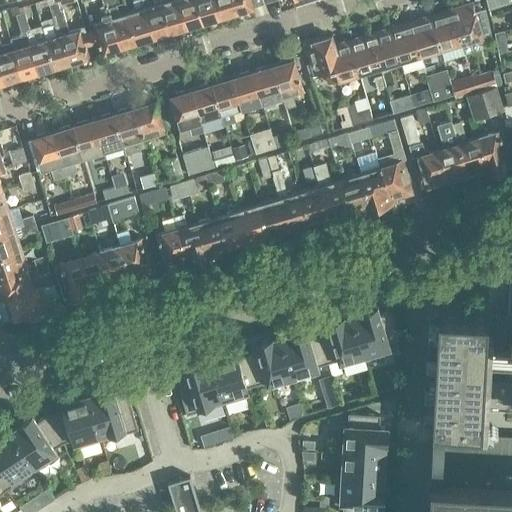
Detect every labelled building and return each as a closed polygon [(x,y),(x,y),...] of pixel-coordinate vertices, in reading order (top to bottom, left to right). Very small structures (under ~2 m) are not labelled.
[(55,1),(49,3),(51,10),(60,8),(60,5),(58,0),(55,1)] [(154,36),(143,0),(132,0),(136,9),(129,11),(138,41),(154,36)] [(152,0),(143,0),(154,36),(171,31),(162,1),(154,4),(152,0)] [(161,0),(162,1),(171,31),(188,26),(179,0),(161,0)] [(204,21),(197,0),(179,0),(188,26),(204,21)] [(197,0),(204,21),(221,16),(215,0),(197,0)] [(237,11),(233,0),(215,0),(221,16),(237,11)] [(265,1),(264,0),(233,0),(237,11),(243,9),(244,12),(254,9),(253,6),(265,3),(265,1)] [(118,4),(110,7),(122,45),(138,41),(129,11),(121,13),(118,4)] [(468,4),(459,7),(452,9),(461,43),(483,36),(491,34),(485,7),(475,10),(474,5),(475,5),(475,4),(469,6),(468,4)] [(28,18),(26,12),(24,8),(21,9),(20,6),(14,8),(18,21),(28,18)] [(89,22),(92,30),(95,42),(99,41),(99,43),(101,43),(103,51),(122,45),(110,7),(100,10),(103,19),(89,22)] [(60,18),(73,60),(88,56),(86,47),(87,47),(86,44),(95,42),(92,30),(86,32),(85,25),(70,30),(67,18),(64,10),(61,11),(60,8),(51,10),(52,14),(52,16),(54,20),(60,18)] [(437,16),(433,17),(443,49),(461,43),(452,9),(436,14),(437,16)] [(43,19),(57,65),(73,60),(60,18),(54,20),(52,16),(43,19)] [(428,18),(428,16),(413,21),(423,55),(443,49),(433,17),(428,18)] [(31,30),(28,18),(18,21),(20,30),(27,28),(41,70),(57,65),(43,19),(41,20),(43,26),(31,30)] [(403,67),(416,64),(425,61),(423,55),(413,21),(395,26),(395,28),(392,29),(402,61),(403,67)] [(12,37),(24,75),(41,70),(27,28),(20,30),(21,32),(19,33),(19,35),(12,37)] [(388,30),(387,28),(371,33),(382,67),(402,61),(392,29),(388,30)] [(510,49),(508,39),(505,29),(495,31),(499,52),(510,49)] [(354,40),(351,41),(361,74),(382,67),(371,33),(354,38),(354,40)] [(347,42),(346,41),(335,44),(332,35),(329,36),(342,79),(361,74),(351,41),(347,42)] [(334,82),(342,79),(329,36),(306,43),(315,72),(330,68),(334,82)] [(0,59),(7,80),(24,75),(12,37),(10,38),(11,41),(2,44),(0,38),(0,59)] [(297,101),(295,93),(304,90),(295,60),(297,59),(296,57),(290,60),(289,58),(273,63),(274,68),(277,67),(278,72),(277,72),(284,96),(286,105),(297,101)] [(425,61),(416,64),(420,77),(429,75),(425,61)] [(256,70),(253,71),(262,102),(284,96),(277,72),(278,72),(277,67),(274,68),(273,63),(256,68),(256,70)] [(499,85),(493,67),(481,71),(481,72),(470,75),(475,93),(499,85)] [(511,79),(511,68),(503,71),(505,81),(511,79)] [(251,105),(262,102),(253,71),(249,72),(249,70),(234,75),(243,108),(251,105)] [(378,88),(386,86),(382,73),(374,76),(378,88)] [(212,83),(222,115),(223,119),(233,116),(232,111),(243,108),(234,75),(215,80),(216,82),(212,83)] [(470,75),(463,77),(449,82),(455,99),(468,95),(475,93),(470,75)] [(208,83),(193,87),(191,88),(201,121),(222,115),(212,83),(208,85),(208,83)] [(499,85),(475,93),(468,95),(470,101),(476,118),(507,109),(506,105),(499,85)] [(431,87),(412,92),(415,105),(435,100),(431,87)] [(203,128),(201,121),(191,88),(175,93),(175,95),(171,96),(180,127),(187,125),(190,132),(203,128)] [(164,132),(161,117),(156,101),(151,102),(151,100),(133,105),(143,139),(164,132)] [(373,117),(370,106),(358,109),(356,101),(348,103),(354,123),(373,117)] [(344,104),(338,106),(338,108),(343,126),(354,123),(348,103),(344,104)] [(118,112),(114,113),(124,145),(126,154),(143,149),(142,146),(145,144),(143,139),(133,105),(117,110),(118,112)] [(428,107),(416,111),(420,123),(432,119),(428,107)] [(103,151),(124,145),(114,113),(110,114),(110,112),(93,117),(103,151)] [(413,112),(400,116),(409,145),(412,156),(420,183),(425,182),(426,186),(432,184),(433,186),(444,183),(443,180),(448,179),(439,148),(429,152),(425,139),(422,141),(413,112)] [(438,120),(445,146),(439,148),(448,179),(452,178),(452,180),(466,176),(464,169),(468,168),(466,162),(464,163),(452,122),(450,116),(438,120)] [(77,124),(73,125),(83,157),(92,154),(94,161),(105,157),(103,151),(93,117),(77,122),(77,124)] [(388,131),(397,128),(394,118),(381,122),(384,132),(388,131)] [(462,119),(452,122),(464,163),(466,162),(468,168),(464,169),(466,176),(488,169),(478,136),(468,139),(462,119)] [(83,157),(73,125),(70,127),(69,125),(54,129),(67,173),(78,169),(75,159),(83,157)] [(370,125),(349,131),(352,140),(373,134),(370,125)] [(270,127),(249,133),(255,153),(276,146),(272,135),(270,127)] [(411,191),(409,186),(402,160),(406,158),(397,128),(388,131),(393,151),(378,156),(380,165),(390,199),(393,198),(404,195),(404,193),(411,191)] [(67,173),(54,129),(36,135),(37,136),(33,138),(42,169),(50,167),(54,177),(67,173)] [(478,136),(488,169),(489,173),(495,171),(495,173),(506,170),(506,168),(510,167),(499,130),(478,136)] [(272,135),(276,146),(287,143),(284,131),(272,135)] [(354,147),(352,140),(349,131),(342,133),(347,149),(354,147)] [(330,136),(309,142),(311,151),(332,145),(330,136)] [(211,150),(215,166),(236,159),(231,143),(211,150)] [(211,150),(209,144),(182,152),(190,174),(215,166),(211,150)] [(28,162),(23,145),(11,149),(16,165),(28,162)] [(276,153),(268,156),(273,172),(279,194),(289,191),(276,153)] [(183,176),(177,156),(163,160),(169,181),(183,176)] [(264,175),(273,172),(268,156),(259,158),(264,175)] [(316,163),(319,175),(321,182),(333,178),(327,160),(316,163)] [(247,161),(234,165),(236,173),(249,169),(247,161)] [(310,178),(319,175),(316,163),(307,166),(310,178)] [(390,199),(380,165),(360,171),(370,208),(394,201),(393,198),(390,199)] [(206,174),(209,185),(227,179),(223,168),(206,174)] [(21,181),(33,177),(31,169),(19,173),(21,181)] [(362,210),(370,208),(360,171),(338,178),(348,209),(351,209),(351,211),(361,208),(362,210)] [(156,173),(144,177),(146,186),(159,183),(156,173)] [(36,185),(33,177),(21,181),(24,189),(36,185)] [(195,177),(185,180),(189,192),(199,189),(195,177)] [(348,209),(338,178),(319,184),(325,205),(323,206),(324,210),(329,209),(331,217),(346,212),(346,210),(348,209)] [(189,192),(185,180),(170,184),(174,197),(189,192)] [(127,181),(115,185),(117,194),(130,190),(127,181)] [(319,184),(299,189),(309,221),(315,219),(316,221),(331,217),(329,209),(324,210),(323,206),(325,205),(319,184)] [(117,194),(115,185),(103,188),(106,198),(117,194)] [(140,194),(143,205),(169,198),(165,187),(140,194)] [(0,209),(9,207),(3,188),(0,189),(0,209)] [(309,221),(299,189),(279,195),(285,214),(282,214),(284,221),(289,220),(292,229),(301,226),(301,224),(309,221)] [(95,191),(73,197),(76,207),(98,200),(95,191)] [(279,195),(258,202),(268,234),(272,232),(273,234),(292,229),(289,220),(284,221),(282,214),(285,214),(279,195)] [(113,221),(139,213),(134,196),(108,204),(113,221)] [(51,214),(76,207),(73,197),(48,204),(51,214)] [(268,234),(258,202),(238,208),(248,242),(265,237),(264,235),(268,234)] [(9,207),(0,209),(0,232),(16,228),(9,207)] [(97,207),(88,209),(92,221),(100,219),(97,207)] [(238,208),(218,214),(228,246),(237,243),(238,245),(248,242),(238,208)] [(80,211),(71,213),(75,229),(84,226),(80,211)] [(185,212),(174,215),(188,263),(208,257),(197,220),(188,223),(185,212)] [(218,214),(197,220),(208,257),(218,254),(217,251),(227,248),(226,246),(228,246),(218,214)] [(20,218),(23,226),(35,223),(32,215),(20,218)] [(188,263),(174,215),(163,219),(166,229),(156,232),(166,264),(174,262),(174,264),(185,261),(186,263),(188,263)] [(52,221),(43,223),(47,238),(56,236),(52,221)] [(0,232),(0,254),(22,248),(19,239),(38,233),(35,223),(23,226),(16,228),(0,232)] [(117,232),(120,244),(130,275),(133,274),(134,276),(145,273),(144,271),(151,269),(141,237),(133,240),(129,228),(117,232)] [(130,275),(120,244),(100,250),(107,270),(105,271),(106,276),(110,275),(112,283),(127,278),(126,276),(130,275)] [(0,276),(29,268),(22,248),(0,254),(0,276)] [(100,250),(80,256),(90,289),(112,283),(110,275),(106,276),(105,271),(107,270),(100,250)] [(47,262),(45,255),(32,259),(34,265),(47,262)] [(92,293),(90,289),(80,256),(59,263),(70,300),(76,298),(76,300),(87,297),(86,295),(92,293)] [(47,262),(34,265),(37,276),(50,272),(47,262)] [(2,295),(4,299),(10,297),(9,296),(35,288),(29,268),(0,276),(0,294),(0,296),(2,295)] [(441,278),(440,290),(459,292),(460,280),(441,278)] [(50,295),(47,284),(35,288),(9,296),(10,297),(4,299),(10,319),(25,314),(28,323),(63,312),(57,293),(50,295)] [(365,355),(364,355),(365,360),(391,352),(389,344),(400,340),(391,310),(380,314),(378,306),(376,306),(375,302),(361,307),(362,310),(361,311),(361,312),(353,314),(365,355)] [(319,332),(328,362),(338,359),(339,362),(364,355),(365,355),(353,314),(344,317),(344,316),(327,321),(329,329),(319,332)] [(510,435),(511,434),(511,321),(488,320),(457,318),(443,317),(438,317),(432,430),(433,430),(487,433),(510,435)] [(281,336),(293,376),(319,369),(318,365),(328,362),(319,332),(309,335),(306,327),(289,332),(290,333),(281,336)] [(293,376),(281,336),(273,338),(273,337),(256,342),(258,350),(248,353),(257,384),(267,380),(268,384),(293,376)] [(257,384),(248,353),(237,356),(235,349),(231,351),(230,347),(212,352),(213,356),(209,357),(223,403),(249,395),(246,387),(257,384)] [(223,403),(209,357),(202,360),(201,359),(200,359),(199,355),(185,360),(186,363),(184,364),(187,372),(175,375),(187,413),(223,403)] [(389,371),(394,388),(401,385),(402,367),(389,371)] [(93,392),(88,394),(102,439),(107,437),(138,428),(127,390),(115,394),(113,385),(96,391),(93,392)] [(326,400),(328,406),(340,402),(336,390),(330,392),(326,400)] [(64,408),(50,413),(63,442),(74,438),(76,447),(102,439),(88,394),(84,395),(83,391),(65,396),(67,400),(62,401),(65,408),(64,408)] [(289,417),(304,413),(300,401),(286,405),(289,417)] [(338,451),(343,451),(343,450),(385,452),(386,444),(387,444),(388,426),(379,426),(380,414),(349,412),(348,424),(340,424),(338,451)] [(18,425),(11,429),(37,469),(40,467),(59,455),(54,447),(63,442),(50,413),(37,421),(33,414),(18,424),(18,425)] [(217,440),(232,436),(228,425),(214,430),(217,440)] [(0,481),(6,489),(19,481),(37,469),(11,429),(8,431),(6,428),(0,431),(0,481)] [(487,433),(433,430),(433,431),(432,451),(430,479),(428,511),(511,511),(511,434),(510,435),(487,433)] [(302,448),(315,449),(315,440),(303,440),(302,448)] [(303,458),(314,459),(314,450),(301,449),(303,458)] [(343,450),(343,451),(342,463),(341,474),(341,476),(384,478),(385,452),(343,450)] [(90,477),(84,464),(76,468),(82,481),(90,477)] [(341,476),(341,474),(337,474),(335,502),(344,502),(342,511),(374,511),(375,504),(383,504),(383,503),(387,503),(388,489),(384,488),(384,487),(383,487),(384,478),(341,476)] [(177,511),(201,511),(190,475),(188,476),(180,478),(173,480),(168,482),(177,511)] [(19,507),(23,511),(33,511),(36,510),(30,500),(29,500),(19,507)]
